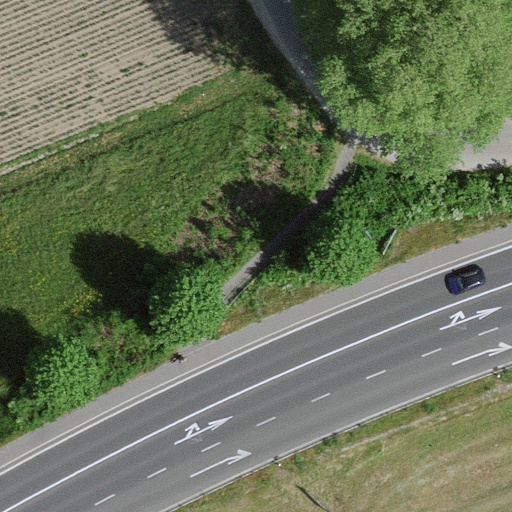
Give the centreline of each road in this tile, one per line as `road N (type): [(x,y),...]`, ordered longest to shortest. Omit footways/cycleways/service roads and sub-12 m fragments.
road 1 (primary): [(36,511),(199,431),(511,303)]
road 2 (residential): [(511,141),(429,146),(369,138),(307,61),(277,0)]
